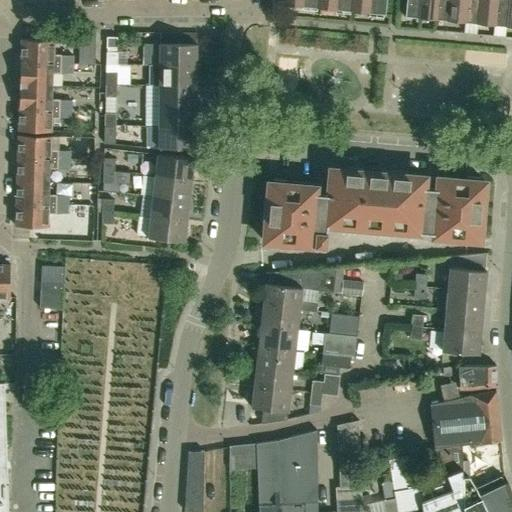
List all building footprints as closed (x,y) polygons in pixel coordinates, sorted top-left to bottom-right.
[(272,0),(273,0),(284,1),(284,4),(302,5),(303,2),(317,3),(317,7),(336,8),(336,5),(351,6),(350,10),(369,12),(369,8),(384,10),(383,13),(385,13),(386,0),(272,0)] [(435,18),(436,0),(406,0),(405,15),(406,16),(406,11),(418,12),(417,16),(435,18)] [(436,0),(435,18),(436,18),(436,14),(447,15),(447,19),(464,21),(466,0),(436,0)] [(466,0),(464,21),(465,21),(465,17),(477,18),(476,22),(494,24),(496,0),(466,0)] [(506,25),(511,25),(511,0),(496,0),(494,24),(495,20),(506,21),(506,25)] [(21,39),(20,62),(78,64),(94,64),(95,33),(79,34),(78,56),(60,55),(60,54),(53,54),(54,40),(21,39)] [(106,38),(106,48),(116,48),(116,38),(106,38)] [(159,64),(196,65),(197,44),(160,43),(159,64)] [(106,51),(106,64),(117,64),(118,51),(106,51)] [(52,85),(53,73),(60,72),(60,73),(100,73),(101,64),(94,64),(78,64),(20,62),(20,84),(52,85)] [(196,65),(159,64),(149,64),(149,85),(159,85),(196,85),(196,65)] [(106,73),(106,84),(117,85),(117,84),(117,73),(106,73)] [(20,84),(19,107),(71,109),(72,100),(52,99),(52,85),(20,84)] [(117,85),(106,84),(105,97),(116,97),(117,85)] [(159,105),(196,106),(196,85),(159,85),(159,105)] [(159,105),(159,126),(196,126),(196,106),(159,105)] [(71,109),(19,107),(18,130),(51,131),(51,117),(71,118),(71,109)] [(105,112),(105,125),(116,125),(116,113),(105,112)] [(105,125),(104,137),(104,142),(115,143),(116,125),(105,125)] [(196,126),(159,126),(158,147),(196,147),(196,126)] [(18,135),(17,157),(70,159),(70,150),(50,149),(50,136),(18,135)] [(152,165),(153,152),(121,151),(121,164),(152,165)] [(158,154),(155,175),(192,180),(194,158),(158,154)] [(17,180),(48,181),(49,168),(69,169),(70,159),(17,157),(17,180)] [(115,159),(113,159),(104,159),(103,171),(114,171),(115,159)] [(327,225),(418,233),(433,234),(433,236),(480,240),(485,181),(480,181),(480,178),(467,176),(467,180),(438,177),(437,189),(424,188),(425,176),(330,168),(328,194),(315,193),(316,186),(287,184),(287,180),(274,179),(274,183),(269,182),(264,241),(325,246),(327,225)] [(114,171),(103,171),(103,182),(114,183),(114,171)] [(144,185),(144,172),(118,172),(118,185),(144,185)] [(155,175),(152,196),(189,200),(192,180),(155,175)] [(48,194),(48,181),(17,180),(16,203),(55,204),(68,204),(68,195),(48,194)] [(152,196),(150,216),(187,221),(189,200),(152,196)] [(102,211),(113,212),(113,199),(102,199),(102,211)] [(16,214),(15,226),(29,226),(29,239),(32,239),(47,240),(47,227),(47,211),(55,213),(64,213),(68,213),(68,214),(92,215),(92,206),(68,204),(55,204),(16,203),(16,214)] [(102,223),(103,223),(112,223),(113,212),(102,211),(102,223)] [(140,229),(139,211),(115,213),(116,230),(140,229)] [(187,221),(150,216),(147,237),(185,241),(187,221)] [(449,267),(447,288),(484,292),(486,271),(484,270),(486,254),(450,257),(449,267)] [(0,264),(0,297),(9,298),(10,264),(0,264)] [(41,265),(41,280),(63,281),(64,266),(41,265)] [(309,270),(308,276),(307,288),(333,293),(335,268),(309,270)] [(416,274),(415,285),(425,286),(427,275),(416,274)] [(63,294),(63,281),(41,280),(40,293),(63,294)] [(362,296),(362,295),(363,282),(343,280),(341,294),(362,296)] [(263,304),(316,310),(317,302),(301,300),(303,287),(265,283),(263,304)] [(415,285),(414,298),(424,299),(425,286),(415,285)] [(484,292),(447,288),(445,309),(482,312),(484,292)] [(62,309),(63,294),(40,293),(39,307),(62,309)] [(263,304),(261,324),(298,329),(300,309),(316,311),(316,310),(263,304)] [(445,309),(444,329),(481,332),(482,312),(445,309)] [(356,335),(358,316),(331,313),(329,332),(356,335)] [(412,315),(411,326),(422,327),(423,316),(412,315)] [(295,349),(298,329),(261,324),(258,345),(295,349)] [(411,326),(410,339),(421,339),(422,327),(411,326)] [(479,354),(481,332),(444,329),(442,350),(479,354)] [(322,353),(350,356),(354,356),(356,336),(324,332),(322,353)] [(258,345),(256,365),(293,369),(295,349),(258,345)] [(349,368),(350,356),(322,353),(321,365),(349,368)] [(290,389),(293,369),(256,365),(254,385),(290,389)] [(443,368),(443,376),(459,376),(459,379),(459,388),(466,388),(474,388),(496,386),(496,365),(495,365),(478,365),(459,365),(459,366),(459,367),(449,367),(443,368)] [(312,381),(311,391),(321,393),(323,382),(312,381)] [(0,511),(8,511),(4,383),(0,382),(0,511)] [(251,406),(263,408),(261,423),(287,419),(290,389),(254,385),(251,406)] [(320,406),(321,393),(311,391),(310,404),(320,406)] [(447,400),(430,404),(435,447),(436,465),(449,464),(450,473),(462,468),(461,444),(501,439),(496,391),(471,395),(464,396),(459,398),(447,400)] [(336,425),(337,438),(359,436),(358,420),(336,425)] [(277,440),(256,443),(257,468),(258,511),(317,511),(317,429),(277,440)] [(359,449),(359,436),(337,438),(338,450),(359,449)] [(229,469),(229,470),(257,468),(256,443),(229,445),(229,469)] [(359,449),(338,450),(338,462),(360,461),(359,455),(359,449)] [(189,451),(184,511),(192,511),(202,511),(204,450),(189,451)] [(414,454),(388,459),(392,481),(394,496),(395,503),(396,511),(405,511),(423,509),(424,511),(466,511),(465,507),(465,499),(464,500),(462,474),(462,468),(450,473),(418,485),(414,454)] [(360,461),(338,462),(339,474),(360,473),(360,461)] [(361,485),(360,473),(339,474),(339,486),(361,485)] [(467,474),(462,474),(464,500),(465,499),(465,507),(466,511),(486,511),(486,509),(478,493),(475,487),(467,474)] [(511,511),(511,494),(507,481),(505,482),(501,475),(475,487),(478,493),(486,511),(511,511)] [(335,487),(335,499),(361,498),(361,485),(339,486),(335,486),(335,487)] [(361,498),(335,499),(336,511),(335,511),(361,511),(362,510),(361,498)]
